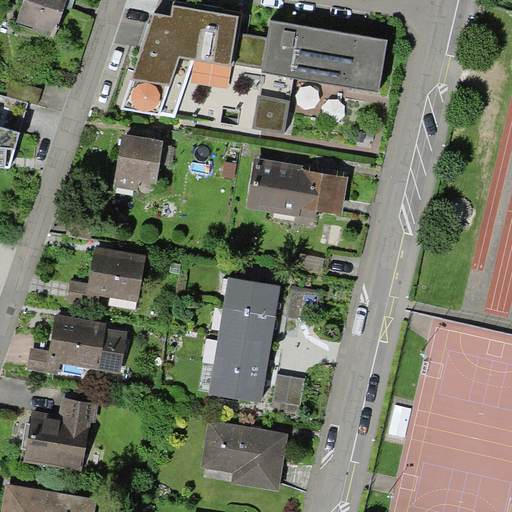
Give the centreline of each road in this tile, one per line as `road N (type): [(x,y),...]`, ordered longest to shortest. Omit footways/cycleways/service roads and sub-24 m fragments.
road 1 (residential): [(324,511),(439,20)]
road 2 (residential): [(115,0),(0,344)]
